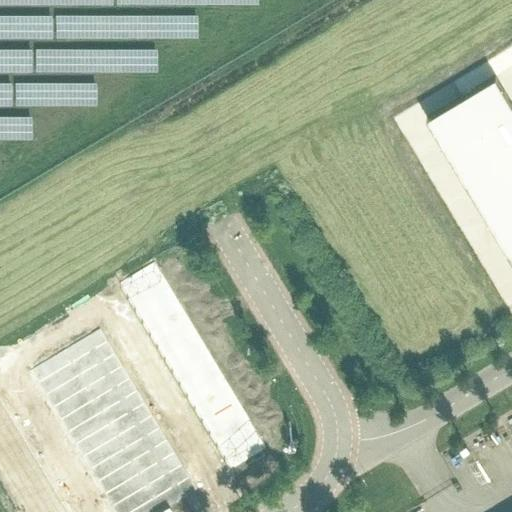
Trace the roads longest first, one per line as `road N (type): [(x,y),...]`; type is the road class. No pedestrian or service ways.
road 1 (unclassified): [(229,234),(329,399),(337,438)]
road 2 (unclassified): [(511,367),(398,431),(337,438)]
